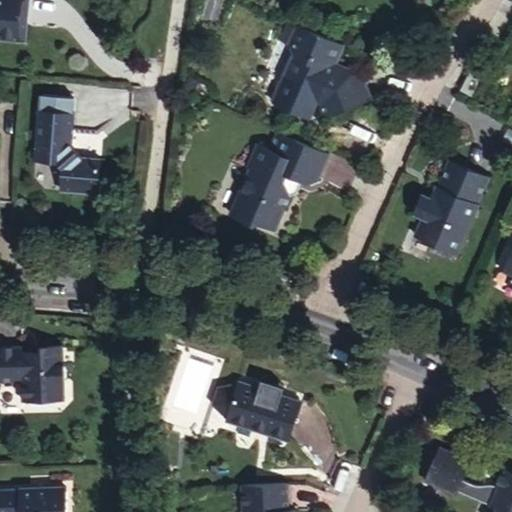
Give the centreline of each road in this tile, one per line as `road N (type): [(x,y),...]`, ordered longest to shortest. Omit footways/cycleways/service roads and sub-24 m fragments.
road 1 (residential): [(511,406),(323,331),(133,286)]
road 2 (residential): [(133,286),(172,0)]
road 3 (residential): [(133,286),(0,277)]
